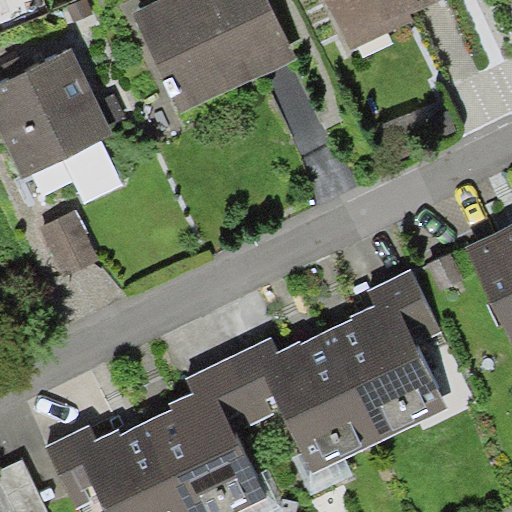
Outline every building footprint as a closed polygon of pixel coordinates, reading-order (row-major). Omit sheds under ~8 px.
[(259,0),(161,0),(126,15),(167,106),(283,54),(259,0)] [(322,0),(340,33),(401,0),(322,0)] [(65,55),(0,80),(0,148),(7,166),(95,130),(65,55)] [(511,223),(461,251),(511,356),(511,223)] [(411,268),(368,289),(376,305),(394,297),(416,342),(441,330),(411,268)] [(272,337),(244,351),(267,398),(274,395),(313,474),(448,408),(416,342),(394,297),(376,305),(279,352),(272,337)] [(186,378),(193,393),(211,385),(233,432),(274,413),(267,398),(244,351),(186,378)] [(82,463),(107,511),(236,511),(266,497),(233,432),(211,385),(193,393),(97,441),(88,424),(44,446),(59,475),(82,463)] [(36,511),(19,470),(0,477),(0,511),(36,511)]
